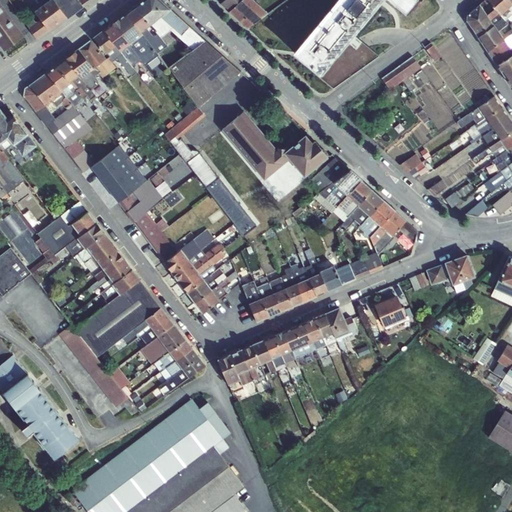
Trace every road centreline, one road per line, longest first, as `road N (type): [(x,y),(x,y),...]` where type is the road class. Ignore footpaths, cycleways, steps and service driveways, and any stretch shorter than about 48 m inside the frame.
road 1 (residential): [(1,82),(206,350)]
road 2 (residential): [(212,372),(141,420),(95,439),(53,374),(0,330)]
road 3 (residential): [(206,350),(427,255),(456,235)]
road 4 (residential): [(315,115),(456,235)]
road 5 (residential): [(315,115),(452,9)]
road 6 (residential): [(189,0),(315,115)]
road 7 (secondary): [(1,82),(115,0)]
